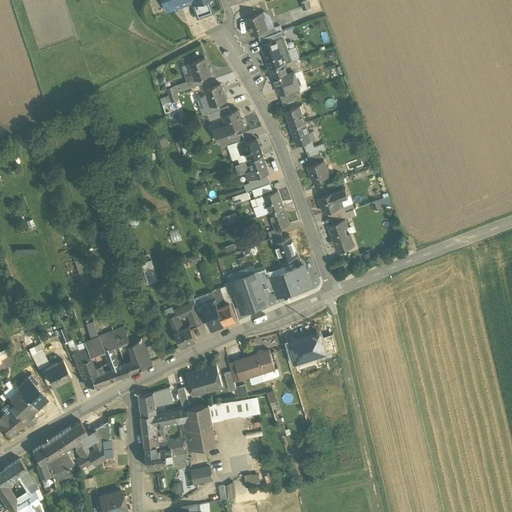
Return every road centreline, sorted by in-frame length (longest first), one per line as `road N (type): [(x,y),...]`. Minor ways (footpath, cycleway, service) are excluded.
road 1 (residential): [(334,292),(276,135),(218,31)]
road 2 (track): [(381,511),(334,292)]
road 3 (track): [(197,39),(0,144)]
road 4 (tertiary): [(334,292),(132,383)]
road 5 (tertiary): [(511,222),(334,292)]
road 6 (tertiary): [(132,383),(0,459)]
road 7 (residential): [(138,511),(132,383)]
